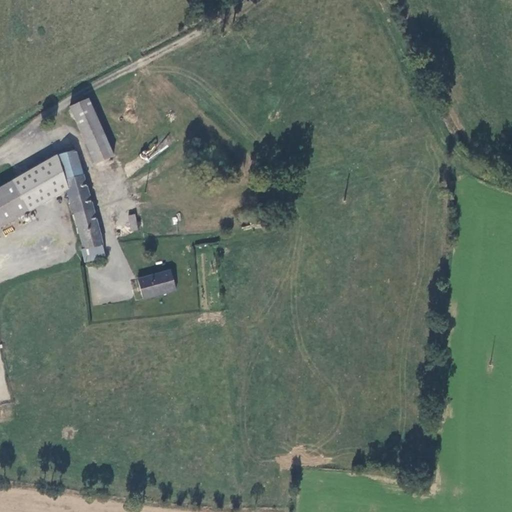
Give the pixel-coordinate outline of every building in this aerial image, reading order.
[(115,153),(89,97),(71,105),(96,161),(115,153)] [(82,170),(76,145),(58,150),(59,152),(65,174),(82,170)] [(59,152),(0,184),(0,224),(68,187),(65,174),(59,152)] [(82,170),(65,174),(68,187),(79,227),(78,227),(82,242),(81,243),(84,256),(102,251),(99,239),(102,238),(82,170)] [(264,224),(260,206),(244,211),(248,229),(264,224)] [(132,226),(138,224),(135,212),(129,214),(132,226)] [(139,276),(143,296),(178,289),(173,268),(139,276)]
